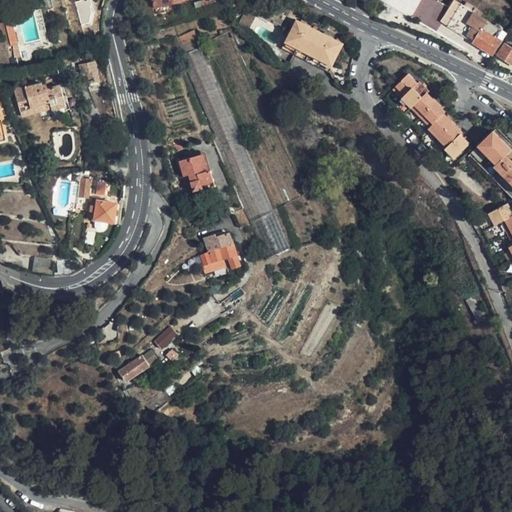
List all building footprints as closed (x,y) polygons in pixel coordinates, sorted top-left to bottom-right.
[(76,0),(81,24),(94,22),(89,0),(76,0)] [(161,0),(164,12),(175,9),(174,2),(184,0),(183,0),(161,0)] [(381,0),(411,17),(421,0),(381,0)] [(447,26),(493,55),(503,40),(496,36),(501,28),(462,4),(455,0),(453,0),(440,22),(447,26)] [(2,10),(4,18),(12,16),(10,8),(2,10)] [(19,44),(12,16),(4,18),(11,46),(19,44)] [(343,45),(298,20),(286,43),(332,67),(343,45)] [(195,29),(179,36),(185,50),(201,43),(195,29)] [(511,44),(509,42),(500,56),(511,64),(511,44)] [(300,245),(203,55),(179,64),(216,136),(212,138),(270,253),(300,245)] [(88,78),(90,86),(99,83),(94,63),(80,67),(81,75),(83,74),(84,79),(88,78)] [(401,98),(417,82),(408,73),(392,88),(401,98)] [(419,80),(417,82),(401,98),(410,107),(426,91),(428,89),(419,80)] [(67,107),(61,86),(48,90),(46,83),(27,88),(27,85),(15,88),(22,113),(34,110),(33,107),(51,102),(54,110),(67,107)] [(444,109),(426,91),(410,107),(427,126),(443,111),(444,109)] [(460,129),(443,111),(427,126),(427,127),(445,146),(460,131),(460,129)] [(494,164),(498,169),(510,157),(506,152),(511,146),(495,128),(482,140),(479,143),(496,162),(494,164)] [(460,131),(445,146),(444,147),(453,156),(469,140),(460,131)] [(180,146),(177,137),(171,139),(173,146),(175,146),(177,151),(181,149),(180,146)] [(193,191),(201,189),(200,186),(214,181),(210,171),(207,172),(202,156),(179,162),(183,177),(187,176),(193,191)] [(511,158),(510,157),(498,169),(511,184),(511,158)] [(200,186),(201,189),(202,193),(216,189),(214,181),(200,186)] [(89,198),(90,186),(82,186),(81,198),(89,198)] [(114,222),(116,203),(104,202),(104,198),(93,197),(93,202),(98,202),(96,220),(114,222)] [(491,226),(498,223),(511,216),(504,203),(485,214),(491,226)] [(511,215),(511,216),(498,223),(504,235),(511,230),(511,215)] [(232,245),(233,245),(230,234),(217,238),(216,236),(205,240),(209,251),(232,245)] [(232,245),(209,251),(213,264),(229,259),(233,271),(241,268),(232,245)] [(74,257),(60,258),(61,270),(62,275),(73,274),(76,274),(74,257)] [(162,348),(178,333),(172,326),(156,341),(162,348)] [(153,348),(145,353),(151,363),(158,359),(153,348)] [(127,381),(150,365),(144,355),(121,371),(127,381)]
